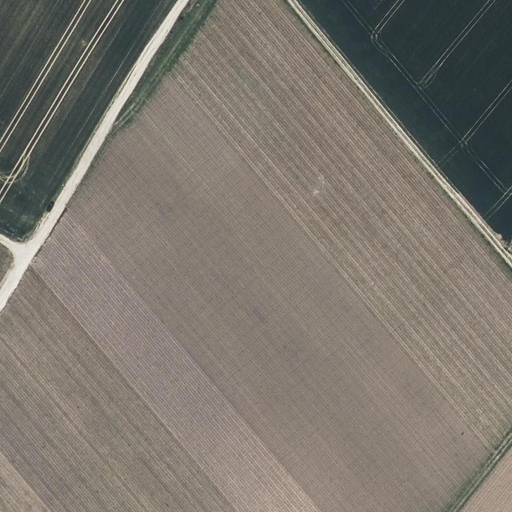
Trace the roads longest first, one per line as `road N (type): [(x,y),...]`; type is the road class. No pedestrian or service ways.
road 1 (track): [(0,301),(188,0)]
road 2 (track): [(292,0),(511,261)]
